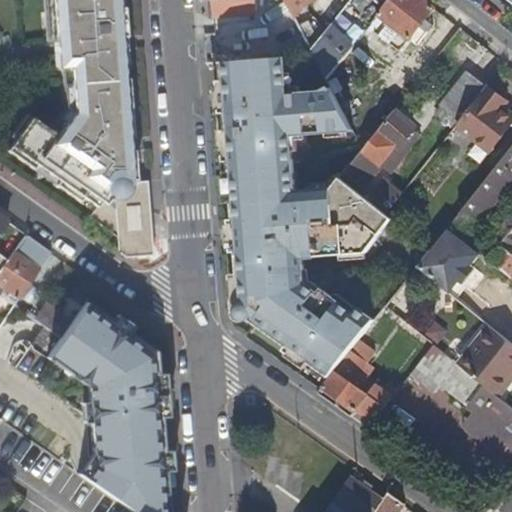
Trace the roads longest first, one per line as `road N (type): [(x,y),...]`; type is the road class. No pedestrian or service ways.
road 1 (residential): [(172,0),(193,327)]
road 2 (residential): [(453,511),(193,327)]
road 3 (residential): [(193,327),(158,292),(132,283),(0,190)]
road 4 (residential): [(193,327),(208,511)]
